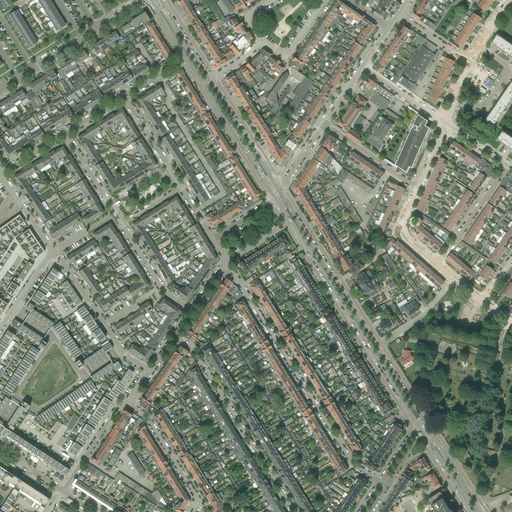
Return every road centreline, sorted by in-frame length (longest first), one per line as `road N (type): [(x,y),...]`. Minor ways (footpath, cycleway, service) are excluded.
road 1 (primary): [(429,430),(277,189)]
road 2 (primary): [(274,196),(420,429)]
road 3 (residential): [(379,482),(351,464),(227,263)]
road 4 (residential): [(173,338),(196,353),(293,511)]
road 5 (primary): [(181,50),(274,196)]
road 6 (residential): [(193,511),(194,494),(128,402)]
road 7 (primary): [(277,189),(210,81)]
road 8 (residential): [(435,265),(507,163)]
